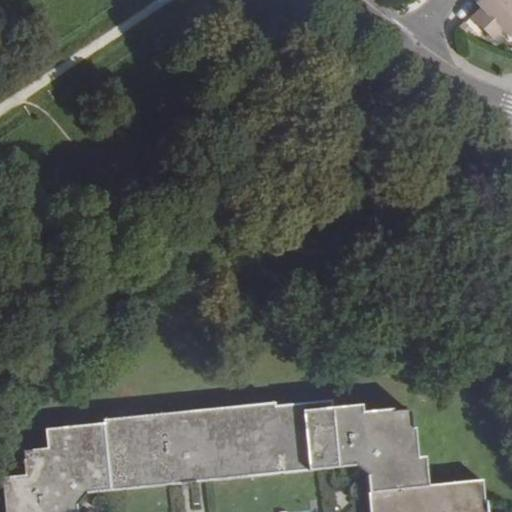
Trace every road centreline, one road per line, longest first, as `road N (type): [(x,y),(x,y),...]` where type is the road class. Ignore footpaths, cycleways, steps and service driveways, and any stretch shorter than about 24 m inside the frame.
road 1 (track): [(0,109),(166,0)]
road 2 (residential): [(511,113),(407,47)]
